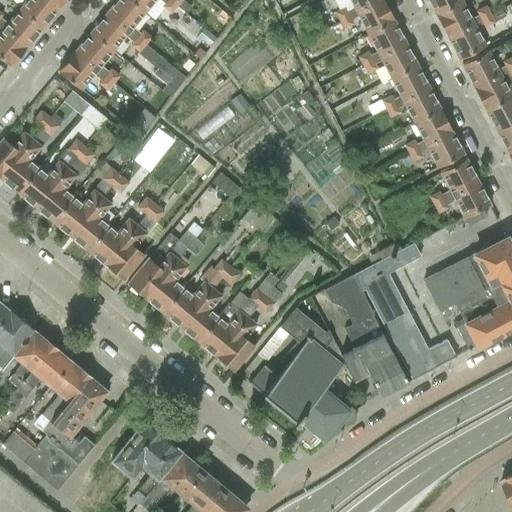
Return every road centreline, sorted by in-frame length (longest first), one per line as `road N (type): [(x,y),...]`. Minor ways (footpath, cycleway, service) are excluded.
road 1 (residential): [(511,352),(384,423),(307,477),(289,476),(0,240)]
road 2 (primary): [(511,383),(374,464),(312,511)]
road 3 (residential): [(511,206),(404,0)]
road 4 (residential): [(90,0),(0,109)]
road 5 (primary): [(393,494),(511,420)]
